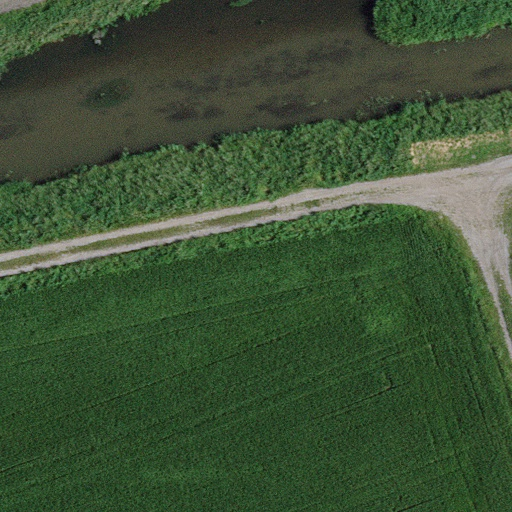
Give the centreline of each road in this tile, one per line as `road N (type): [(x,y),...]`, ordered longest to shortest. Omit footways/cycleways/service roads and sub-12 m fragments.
road 1 (track): [(511,171),(0,266)]
road 2 (track): [(459,179),(511,327)]
